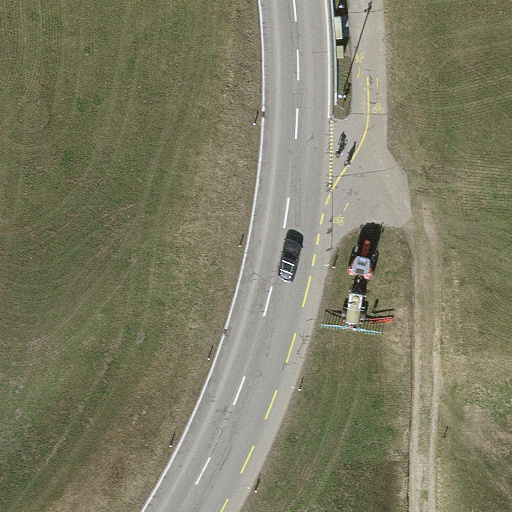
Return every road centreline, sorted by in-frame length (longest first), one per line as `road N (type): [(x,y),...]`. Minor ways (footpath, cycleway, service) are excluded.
road 1 (primary): [(183,511),(239,397),(281,264),(299,110),(292,0)]
road 2 (track): [(293,203),(407,209),(428,255),(422,511)]
